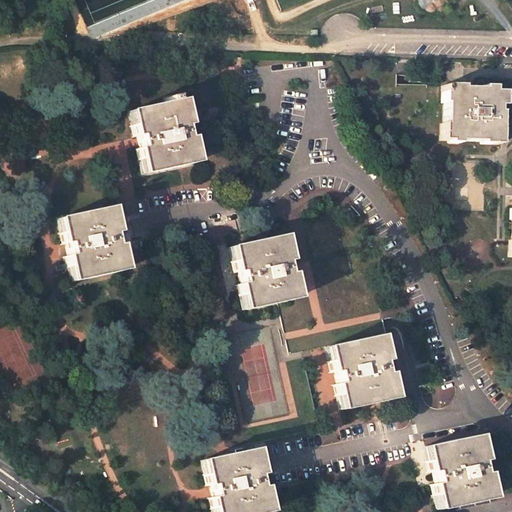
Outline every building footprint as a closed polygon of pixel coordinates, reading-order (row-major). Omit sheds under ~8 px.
[(459,87),(441,86),(441,126),(438,126),(438,142),(489,143),(489,146),(497,146),(498,114),(496,114),(496,109),(499,109),(500,93),(479,93),(479,91),(459,90),(459,87)] [(180,100),(125,112),(139,176),(194,164),(180,100)] [(122,270),(109,206),(54,219),(67,282),(122,270)] [(240,311),(294,300),(281,236),(226,247),(240,311)] [(336,411),(407,397),(401,371),(396,370),(394,360),(398,359),(391,334),(322,348),(336,411)] [(486,501),(473,438),(419,448),(432,511),(486,501)] [(264,511),(252,450),(198,461),(208,511),(264,511)]
